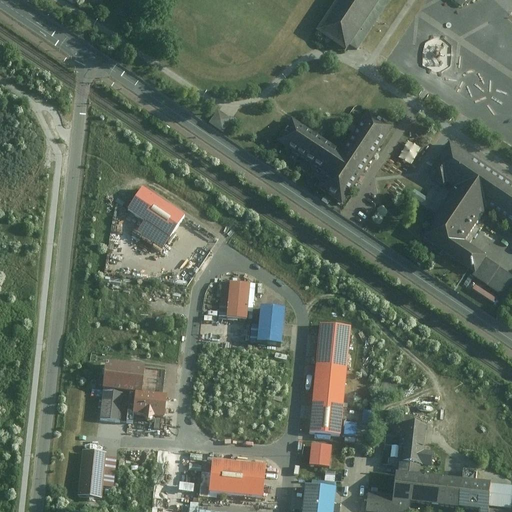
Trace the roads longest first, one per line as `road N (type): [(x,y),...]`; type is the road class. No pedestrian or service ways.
road 1 (tertiary): [(511,340),(93,57)]
road 2 (unclassified): [(93,57),(82,84),(37,511)]
road 3 (unclassified): [(289,455),(299,314),(282,291),(240,263),(211,267),(195,291),(181,414),(182,429),(198,445)]
